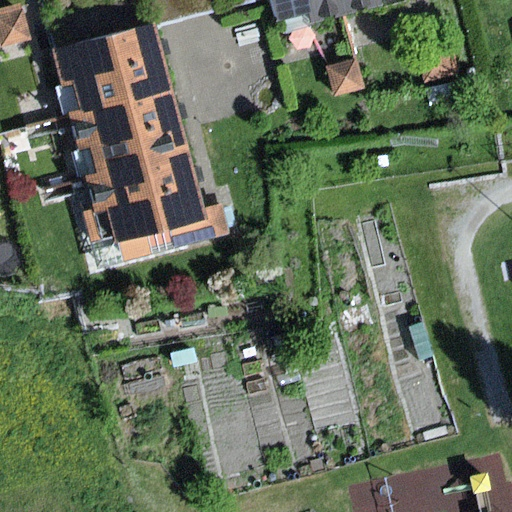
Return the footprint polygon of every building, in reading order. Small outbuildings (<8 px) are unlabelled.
[(232,0),(39,0),(32,11),(42,47),(143,23),(232,0)] [(336,9),(334,0),(266,0),(271,16),(304,7),(306,16),(336,9)] [(334,0),(336,9),(374,0),(334,0)] [(15,2),(0,5),(0,45),(25,38),(15,2)] [(143,23),(42,47),(50,84),(60,81),(66,106),(158,83),(143,23)] [(445,43),(410,52),(416,80),(452,72),(445,43)] [(349,57),(321,64),(328,95),(356,88),(349,57)] [(158,83),(66,106),(58,108),(68,150),(79,147),(85,171),(175,149),(158,83)] [(190,208),(175,149),(85,171),(72,175),(80,205),(91,203),(100,234),(164,217),(171,243),(224,230),(216,201),(190,208)]
